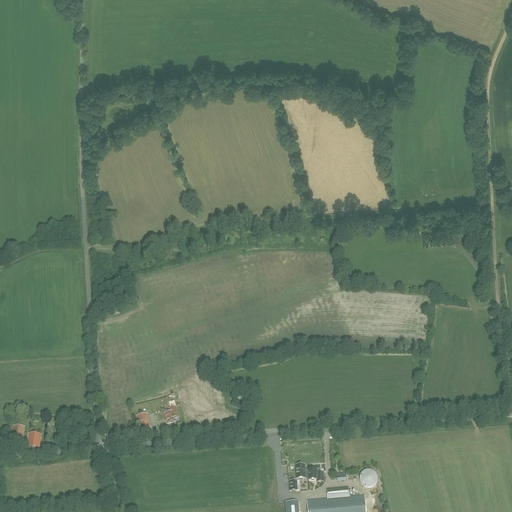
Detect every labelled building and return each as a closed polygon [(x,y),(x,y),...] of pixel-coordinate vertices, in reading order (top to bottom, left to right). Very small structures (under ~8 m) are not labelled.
[(174,419),(178,418),(176,407),(169,409),(170,413),(164,414),(166,422),(167,422),(167,424),(175,422),(174,419)] [(151,427),(148,414),(136,416),(138,423),(140,430),(151,427)] [(15,441),(15,438),(24,439),(25,427),(11,426),(10,441),(15,441)] [(139,440),(146,439),(144,430),(137,432),(138,434),(139,440)] [(40,448),(41,434),(29,433),(28,447),(40,448)] [(309,478),(308,470),(305,471),(304,465),(296,466),(296,479),(305,479),(305,478),(309,478)] [(308,469),(308,470),(309,478),(309,480),(317,479),(317,482),(324,482),(323,473),(316,474),(316,469),(308,469)] [(289,481),(290,491),(300,491),(300,484),(297,484),(297,481),(289,481)] [(365,511),(364,496),(349,497),(348,488),(327,490),(328,499),(307,501),(308,511),(365,511)] [(298,511),(297,502),(285,503),(285,511),(298,511)]
